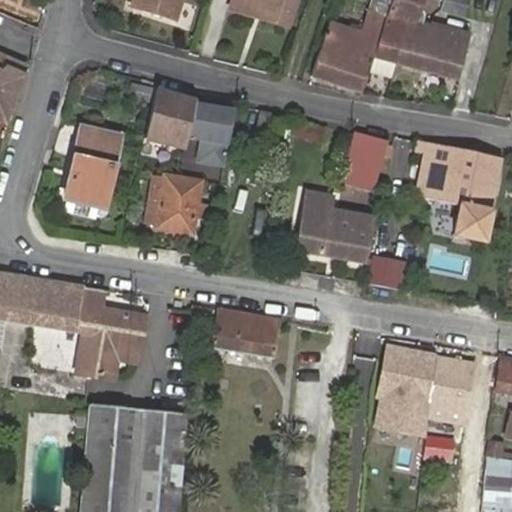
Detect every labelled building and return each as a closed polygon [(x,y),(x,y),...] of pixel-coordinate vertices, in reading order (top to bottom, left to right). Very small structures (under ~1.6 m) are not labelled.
[(15,1),(15,0),(0,0),(0,14),(7,18),(13,1),(15,1)] [(129,0),(128,9),(136,11),(139,0),(129,0)] [(139,0),(136,11),(171,22),(177,0),(139,0)] [(291,0),(235,0),(264,8),(261,19),(284,25),(291,0)] [(372,0),(368,11),(385,16),(390,0),(372,0)] [(390,0),(385,16),(371,56),(395,62),(410,21),(418,0),(390,0)] [(463,0),(441,0),(439,8),(459,15),(463,0)] [(310,76),(358,94),(367,70),(371,56),(385,16),(368,11),(360,34),(329,24),(326,33),(323,33),(310,76)] [(419,25),(410,21),(395,62),(456,80),(468,35),(428,23),(426,27),(419,25)] [(371,56),(367,70),(390,77),(395,62),(371,56)] [(0,125),(1,126),(20,80),(17,79),(22,68),(0,58),(0,125)] [(192,100),(153,90),(141,140),(181,150),(184,137),(191,102),(192,100)] [(231,110),(191,102),(184,137),(199,139),(195,160),(220,165),(231,110)] [(268,140),(274,114),(258,111),(253,135),(268,140)] [(324,141),(327,127),(307,122),(304,136),(324,141)] [(80,127),(62,197),(98,207),(117,137),(80,127)] [(351,136),(341,168),(375,178),(385,146),(351,136)] [(500,158),(418,141),(416,151),(425,152),(415,195),(459,205),(452,233),(481,240),(500,158)] [(375,178),(341,168),(337,182),(371,192),(375,178)] [(197,183),(152,175),(143,224),(188,232),(190,219),(207,222),(210,207),(193,204),(197,183)] [(290,251),(318,255),(319,248),(339,251),(337,259),(361,263),(369,218),(328,211),(330,197),(300,192),(290,251)] [(339,251),(319,248),(318,255),(337,259),(339,251)] [(402,263),(369,256),(363,283),(396,290),(402,263)] [(0,322),(2,323),(27,327),(34,283),(0,278),(0,322)] [(97,291),(34,283),(27,327),(77,334),(72,375),(109,380),(112,357),(132,360),(138,316),(138,315),(95,309),(97,292),(97,291)] [(246,313),(215,307),(208,346),(270,356),(277,318),(246,313)] [(437,353),(384,344),(374,399),(381,400),(375,430),(422,438),(425,420),(428,400),(436,358),(437,353)] [(428,400),(425,420),(460,426),(471,364),(436,358),(428,400)] [(511,361),(500,360),(495,393),(511,395),(511,361)] [(175,511),(185,415),(85,406),(75,511),(175,511)] [(511,511),(511,465),(483,461),(478,511),(499,511),(502,490),(511,490),(511,511)]
